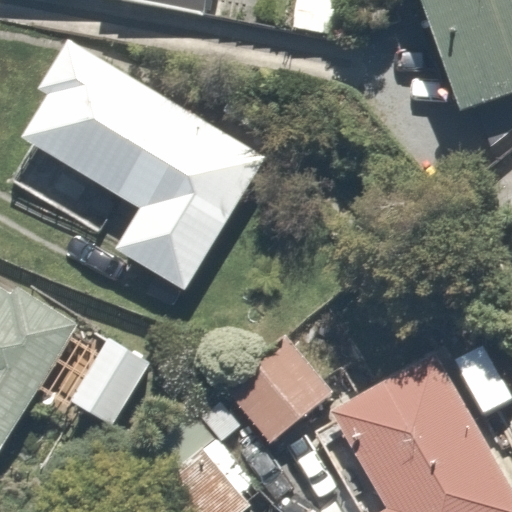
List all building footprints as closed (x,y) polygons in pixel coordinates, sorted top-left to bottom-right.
[(202,0),(140,0),(198,15),(202,0)] [(511,0),(420,0),(464,113),(511,94),(511,0)] [(71,41),(15,135),(137,207),(113,247),(183,290),(263,155),(71,41)] [(0,289),(0,451),(69,328),(0,289)] [(242,423),(261,447),(327,393),(284,341),(197,412),(221,441),(242,423)] [(511,446),(478,381),(450,396),(434,366),(333,419),(381,511),(510,511),(500,492),(511,485),(511,446)] [(234,511),(255,496),(188,414),(144,450),(167,477),(134,503),(141,511),(234,511)]
